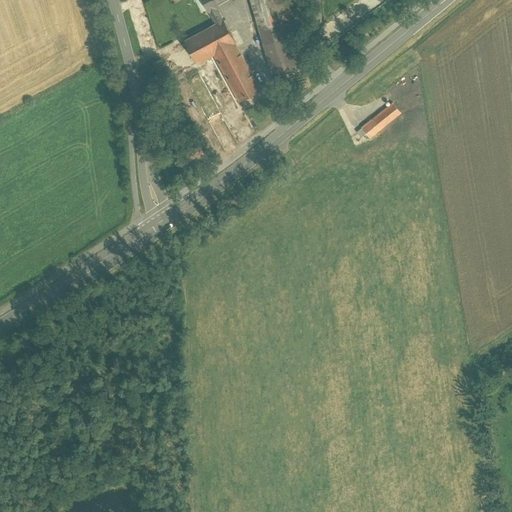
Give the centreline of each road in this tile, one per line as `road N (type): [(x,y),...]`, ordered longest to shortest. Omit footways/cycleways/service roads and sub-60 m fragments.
road 1 (primary): [(166,220),(447,0)]
road 2 (tertiary): [(166,220),(148,181),(113,0)]
road 3 (primary): [(0,327),(166,220)]
